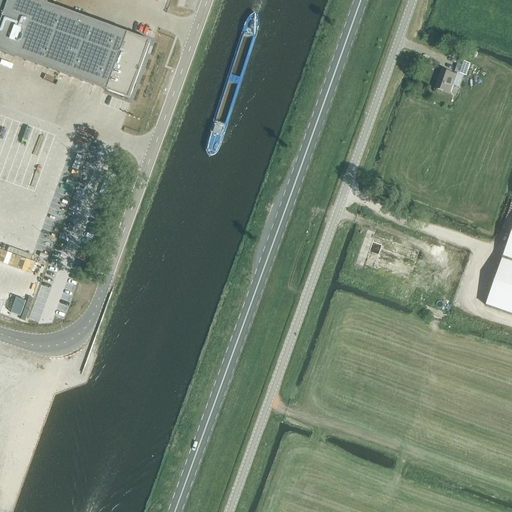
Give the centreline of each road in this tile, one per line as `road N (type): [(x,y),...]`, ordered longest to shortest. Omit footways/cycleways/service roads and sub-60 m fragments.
road 1 (primary): [(175,511),(362,0)]
road 2 (unclassified): [(230,511),(414,0)]
road 3 (unclassified): [(0,333),(40,348),(79,335),(91,321),(209,0)]
road 4 (track): [(408,453),(269,405)]
